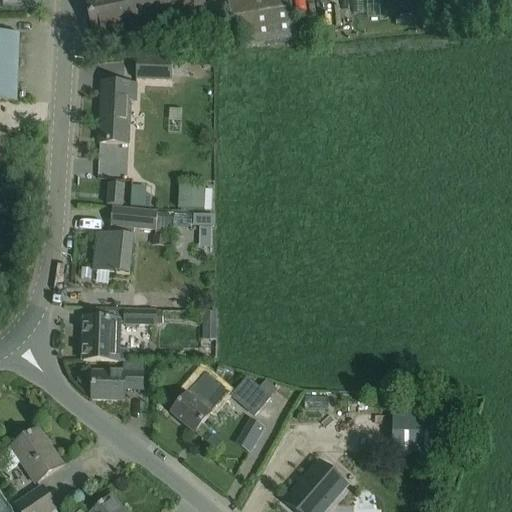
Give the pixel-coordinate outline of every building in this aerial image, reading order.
[(205,12),(202,0),(85,0),(93,35),(129,27),(205,12)] [(252,0),(255,26),(314,20),(311,0),(252,0)] [(0,102),(16,103),(19,35),(0,34),(0,102)] [(170,83),(171,61),(137,58),(135,80),(170,83)] [(135,86),(122,85),(102,84),(99,144),(127,145),(129,102),(134,102),(135,86)] [(108,185),(107,206),(121,207),(123,186),(108,185)] [(177,211),(205,213),(206,187),(179,185),(177,211)] [(156,215),(131,212),(112,210),(109,236),(96,235),(92,272),(128,276),(133,232),(154,234),(152,248),(164,249),(167,220),(156,219),(156,215)] [(153,327),(154,313),(123,311),(122,325),(153,327)] [(119,321),(103,321),(83,320),(81,362),(127,363),(127,351),(118,351),(119,321)] [(163,377),(162,362),(147,363),(148,378),(163,377)] [(92,374),(91,400),(91,402),(123,403),(124,391),(142,391),(142,365),(120,364),(120,374),(92,374)] [(186,396),(184,400),(171,415),(193,434),(209,415),(207,413),(214,404),(217,407),(227,394),(204,375),(186,396)] [(269,399),(246,379),(230,398),(253,418),(269,399)] [(453,413),(392,412),(392,451),(453,452),(453,413)] [(37,430),(10,449),(0,455),(0,469),(0,470),(6,473),(20,463),(35,485),(62,467),(37,430)] [(294,511),(324,511),(346,487),(319,464),(284,503),(294,511)] [(41,487),(13,507),(15,511),(52,511),(56,509),(41,487)] [(11,511),(0,495),(0,511),(11,511)] [(82,511),(81,510),(79,511),(122,511),(110,497),(95,511),(93,511),(82,511)]
